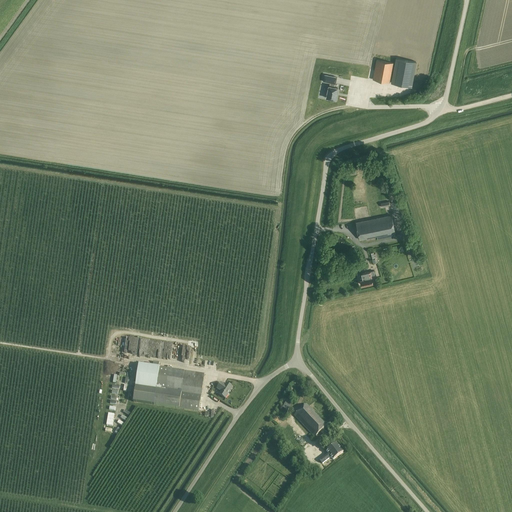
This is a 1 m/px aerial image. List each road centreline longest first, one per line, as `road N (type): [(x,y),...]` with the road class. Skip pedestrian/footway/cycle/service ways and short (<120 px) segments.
road 1 (unclassified): [(297,360),(327,160),(422,124),(442,108),(467,0)]
road 2 (unclassified): [(426,511),(297,360)]
road 3 (unclassified): [(175,511),(255,392),(297,360)]
